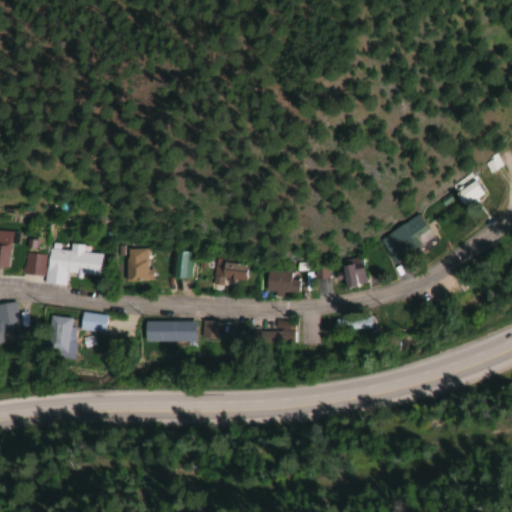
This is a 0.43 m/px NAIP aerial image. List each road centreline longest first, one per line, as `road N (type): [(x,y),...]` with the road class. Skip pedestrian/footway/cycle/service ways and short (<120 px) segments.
road 1 (residential): [(511,213),(419,288),(332,309),(136,308),(0,293)]
road 2 (primary): [(0,429),(140,411),(367,402),(442,383),(511,350)]
